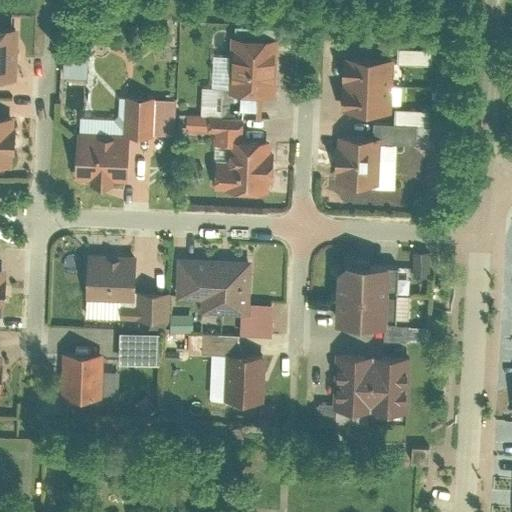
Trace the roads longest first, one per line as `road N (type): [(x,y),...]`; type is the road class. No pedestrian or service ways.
road 1 (residential): [(473,511),(489,233)]
road 2 (residential): [(303,224),(39,215)]
road 3 (residential): [(489,233),(303,224)]
road 4 (residential): [(491,186),(495,0)]
road 5 (residential): [(39,215),(50,55)]
road 6 (residential): [(36,354),(39,215)]
road 7 (residential): [(297,349),(303,224)]
road 8 (residential): [(303,224),(310,100)]
